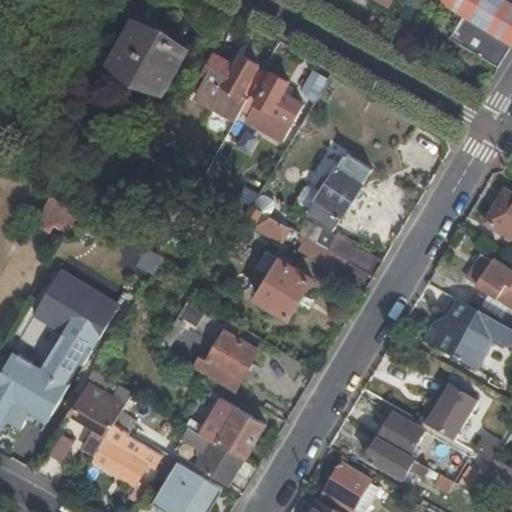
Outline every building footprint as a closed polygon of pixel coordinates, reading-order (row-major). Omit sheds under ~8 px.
[(374,0),(391,10),(397,0),(374,0)] [(436,0),(464,16),(478,25),(492,33),(504,41),(511,44),(511,4),(505,0),(436,0)] [(478,25),(464,16),(451,37),(465,45),(478,25)] [(135,23),(111,65),(161,94),(186,51),(135,23)] [(478,25),(465,45),(479,54),(492,33),(478,25)] [(479,54),(500,66),(507,55),(508,52),(508,51),(507,49),(501,45),(504,41),(492,33),(479,54)] [(193,96),(236,121),(245,105),(239,101),(260,66),(243,57),(234,73),(214,60),(193,96)] [(290,84),(274,74),(247,121),(284,141),(301,110),(281,99),(290,84)] [(133,156),(147,163),(154,151),(158,143),(144,136),(133,156)] [(348,154),(335,173),(331,170),(326,178),(324,177),(317,188),(323,192),(308,214),(334,231),(373,170),(348,154)] [(511,197),(505,193),(485,226),(511,241),(511,197)] [(43,216),(71,231),(82,211),(54,196),(43,216)] [(253,206),(252,206),(246,217),(257,223),(263,212),(253,206)] [(330,248),(337,235),(307,219),(300,232),(330,248)] [(351,261),(359,246),(361,244),(339,231),(337,235),(330,248),(330,249),(351,261)] [(163,256),(134,241),(134,242),(127,254),(124,258),(153,273),(163,256)] [(374,276),(383,260),(359,246),(351,261),(350,262),(374,276)] [(511,273),(503,268),(501,269),(483,257),(467,283),(488,297),(481,308),(501,322),(509,311),(511,312),(511,273)] [(282,259),(258,298),(290,318),(314,280),(282,259)] [(374,276),(350,262),(341,276),(365,291),(374,276)] [(46,342),(23,379),(59,400),(81,363),(86,366),(122,304),(62,269),(25,329),(46,342)] [(454,299),(458,301),(473,309),(481,293),(462,284),(454,299)] [(193,322),(204,303),(193,296),(173,328),(180,332),(186,322),(193,322)] [(498,386),(511,360),(511,332),(507,329),(473,309),(458,301),(448,319),(432,327),(423,343),(498,386)] [(211,375),(236,391),(260,350),(227,332),(206,368),(213,371),(211,375)] [(135,393),(122,386),(115,397),(93,385),(75,415),(97,429),(86,447),(98,454),(116,423),(135,393)] [(447,385),(423,425),(429,429),(453,389),(447,385)] [(429,429),(456,444),(481,403),(454,387),(453,389),(429,429)] [(216,429),(212,435),(248,457),(268,425),(222,398),(208,424),(216,429)] [(417,449),(426,434),(427,433),(396,415),(395,416),(390,425),(386,431),(380,441),(412,459),(414,454),(417,449)] [(192,427),(210,438),(212,435),(216,429),(208,424),(197,418),(192,427)] [(386,431),(390,425),(386,422),(382,429),(386,431)] [(133,433),(116,423),(98,454),(94,461),(109,470),(122,449),(156,470),(165,456),(130,436),(133,433)] [(230,486),(246,460),(210,438),(192,427),(191,427),(183,439),(202,451),(206,444),(210,446),(197,467),(230,486)] [(67,464),(79,442),(63,433),(50,455),(67,464)] [(426,478),(431,470),(412,459),(380,441),(369,461),(406,483),(410,474),(414,475),(415,472),(426,478)] [(170,511),(209,511),(224,488),(180,462),(155,503),(170,511)] [(511,468),(503,464),(496,475),(511,483),(511,468)] [(322,500),(341,511),(366,511),(379,490),(370,485),(371,482),(343,465),(322,500)] [(442,477),(456,485),(462,476),(448,467),(442,477)] [(136,493),(143,497),(156,477),(149,472),(136,493)] [(450,496),(456,485),(442,477),(436,488),(450,496)]
